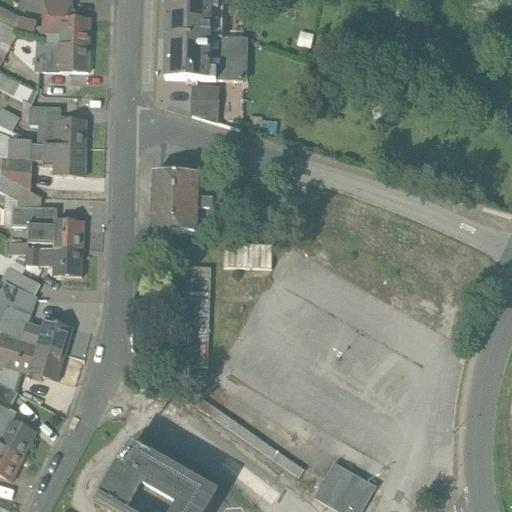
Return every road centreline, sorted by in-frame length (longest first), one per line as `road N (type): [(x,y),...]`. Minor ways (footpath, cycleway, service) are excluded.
road 1 (residential): [(125,118),(114,341),(30,511)]
road 2 (residential): [(511,239),(125,118)]
road 3 (secondary): [(482,511),(475,431),(511,307)]
